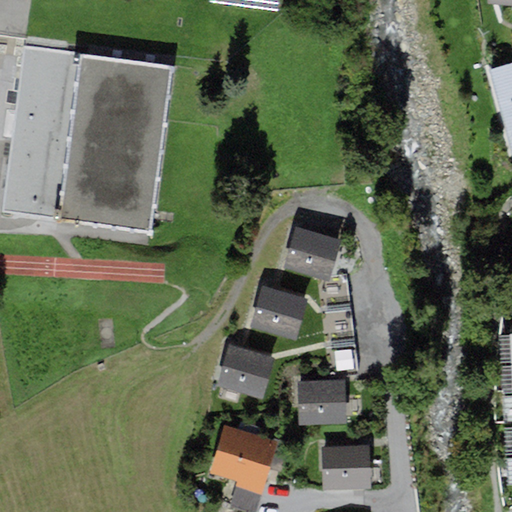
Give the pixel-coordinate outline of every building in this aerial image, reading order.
[(167,67),(24,50),(13,125),(1,210),(147,233),(167,67)] [(511,63),(488,70),(511,151),(511,63)] [(339,238),(294,226),(288,245),(282,268),(327,280),(339,238)] [(306,297),(263,285),(257,304),(250,327),(293,339),(306,297)] [(271,358),(228,346),(223,363),(217,384),(260,396),(271,358)] [(345,378),(295,379),(296,401),(297,423),(346,422),(345,378)] [(274,440),(226,425),(211,473),(238,481),(230,504),(252,511),(267,462),(274,440)] [(368,442),(321,443),(321,466),(321,488),(369,487),(368,442)]
